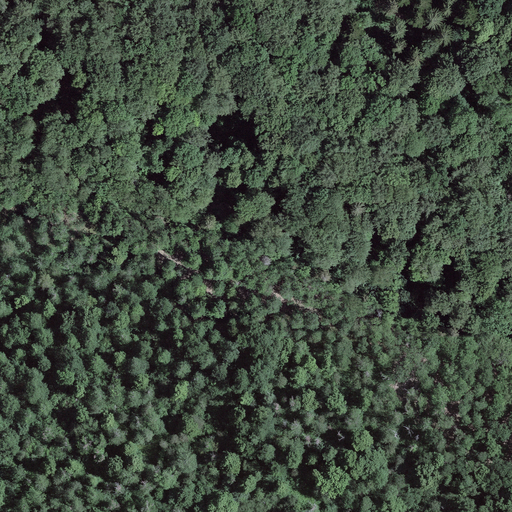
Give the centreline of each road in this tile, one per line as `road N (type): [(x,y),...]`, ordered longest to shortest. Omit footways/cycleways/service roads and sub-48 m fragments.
road 1 (track): [(79,474),(123,483),(147,475),(152,453),(171,438),(202,435),(238,441),(250,455),(285,437),(323,434),(411,457)]
road 2 (track): [(14,511),(185,402),(324,384)]
road 3 (track): [(369,0),(424,32),(511,57)]
